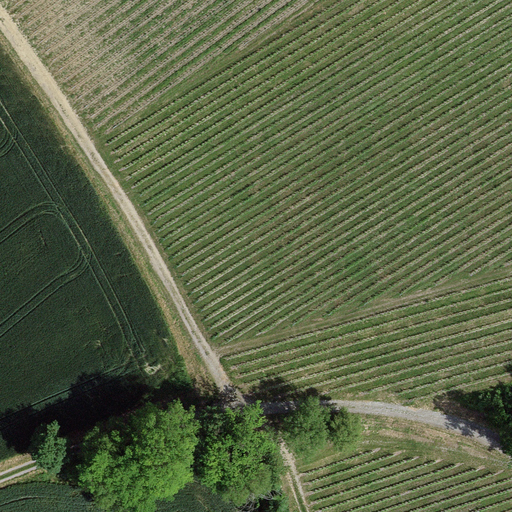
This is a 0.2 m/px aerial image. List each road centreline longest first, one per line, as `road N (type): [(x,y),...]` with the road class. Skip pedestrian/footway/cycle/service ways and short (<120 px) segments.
road 1 (track): [(0,18),(127,214),(233,409)]
road 2 (track): [(263,408),(409,410),(511,450)]
road 3 (track): [(0,478),(88,444),(233,409)]
